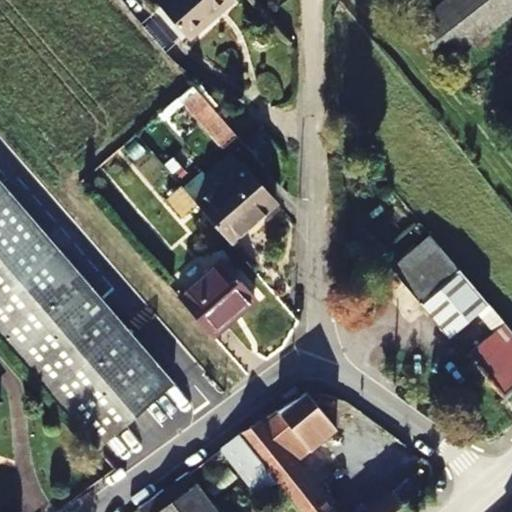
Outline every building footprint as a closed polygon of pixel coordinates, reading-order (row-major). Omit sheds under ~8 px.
[(188,39),(233,1),(232,0),(163,0),(159,4),(188,39)] [(446,66),(511,14),(511,0),(448,0),(415,26),(446,66)] [(511,51),(464,89),(495,128),(511,115),(511,51)] [(237,136),(193,86),(180,97),(224,148),(237,136)] [(198,204),(232,244),(276,204),(244,165),(241,168),(229,154),(205,175),(203,173),(184,189),(198,204)] [(0,335),(99,449),(174,383),(0,181),(0,335)] [(166,199),(183,218),(198,204),(184,189),(182,186),(166,199)] [(448,334),(474,311),(485,303),(429,237),(392,269),(448,334)] [(255,297),(222,260),(178,297),(214,338),(231,323),(228,319),(255,297)] [(474,311),(495,333),(506,324),(485,303),(474,311)] [(511,331),(506,324),(495,333),(468,355),(503,397),(511,389),(511,331)] [(336,511),(294,462),(334,428),(304,393),(241,432),(239,436),(276,481),(299,511),(418,511),(429,502),(409,478),(369,511),(336,511)] [(258,496),(276,481),(239,436),(221,449),(258,496)] [(219,511),(189,474),(138,511),(219,511)]
